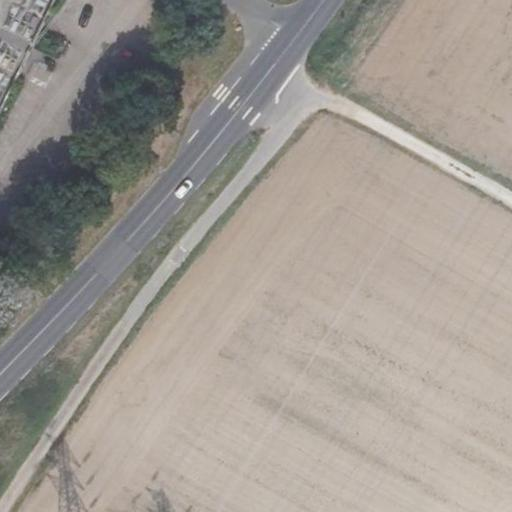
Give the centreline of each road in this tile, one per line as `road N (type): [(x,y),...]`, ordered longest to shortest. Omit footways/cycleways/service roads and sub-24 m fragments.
road 1 (track): [(0,511),(94,371),(256,165),(286,85),(274,62),(511,197)]
road 2 (primary): [(0,373),(53,322),(293,39)]
